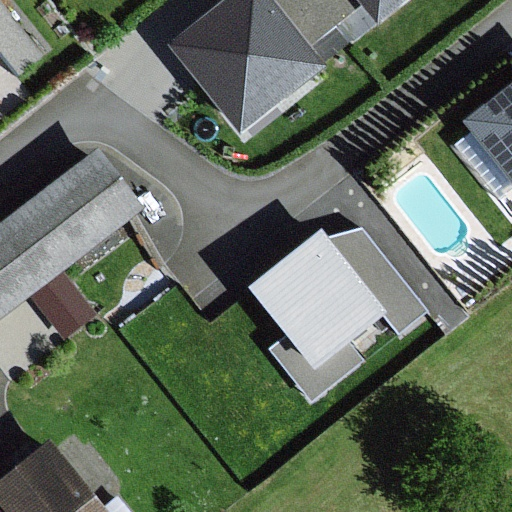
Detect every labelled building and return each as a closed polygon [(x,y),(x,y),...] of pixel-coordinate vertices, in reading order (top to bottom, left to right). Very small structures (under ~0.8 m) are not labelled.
[(0,0),(0,60),(17,82),(46,59),(0,0)] [(413,0),(229,0),(170,47),(242,138),(329,70),(312,50),(362,11),(377,29),(413,0)] [(337,62),(375,27),(361,13),(323,47),(337,62)] [(511,81),(462,122),(511,183),(511,81)] [(147,210),(100,148),(0,224),(0,321),(32,298),(65,341),(98,316),(65,273),(147,210)] [(324,220),(250,276),(294,334),(272,350),(318,409),(431,323),(359,230),(342,243),(324,220)] [(0,511),(107,511),(50,441),(0,481),(0,511)]
